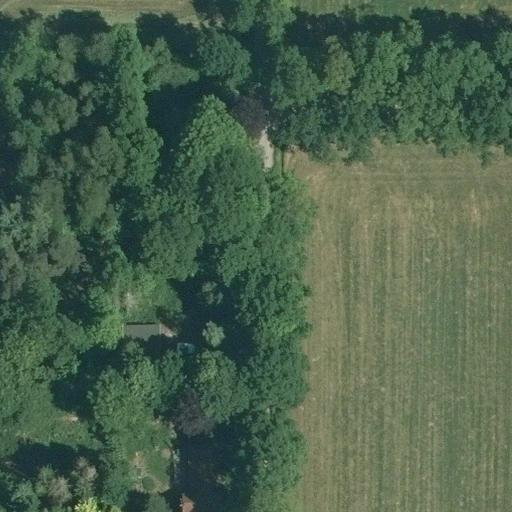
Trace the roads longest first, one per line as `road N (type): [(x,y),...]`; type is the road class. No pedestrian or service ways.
road 1 (unclassified): [(256,511),(263,0)]
road 2 (track): [(261,108),(511,101)]
